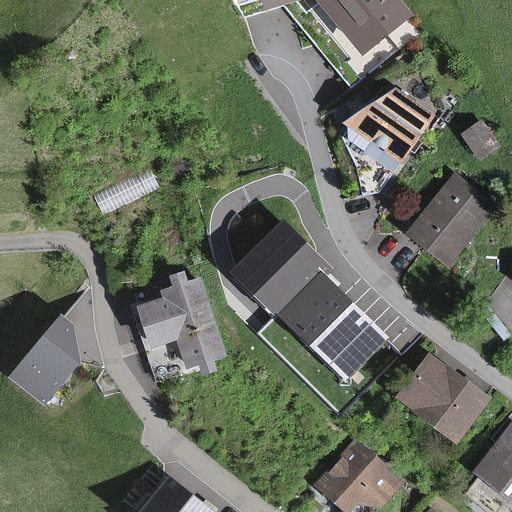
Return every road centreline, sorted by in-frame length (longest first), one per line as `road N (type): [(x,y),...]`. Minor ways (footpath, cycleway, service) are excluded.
road 1 (residential): [(511,388),(409,311),(346,237),(328,157)]
road 2 (residential): [(260,511),(122,378)]
